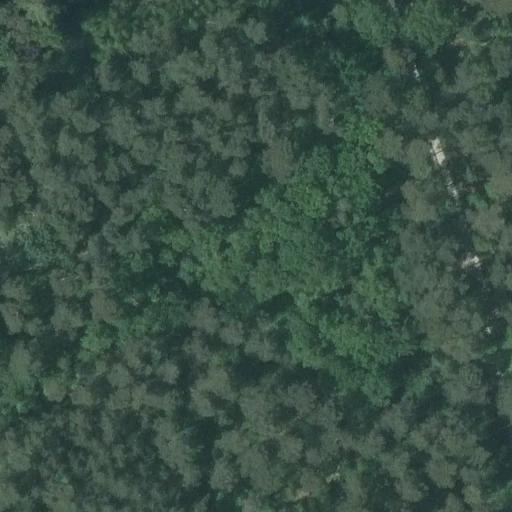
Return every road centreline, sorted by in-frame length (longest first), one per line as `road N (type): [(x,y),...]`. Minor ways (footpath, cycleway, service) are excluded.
road 1 (track): [(206,511),(160,327),(53,0)]
road 2 (track): [(511,472),(478,381),(437,155),(387,0)]
